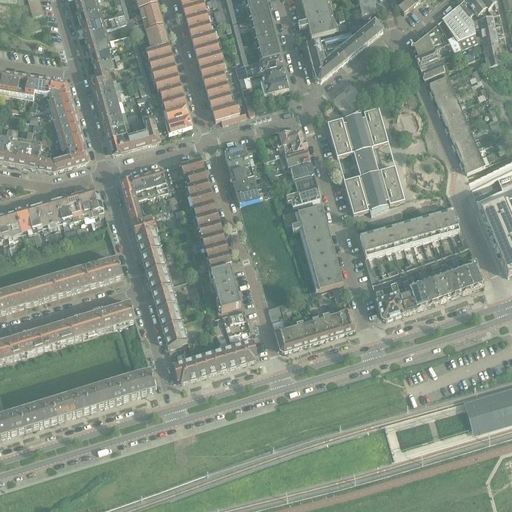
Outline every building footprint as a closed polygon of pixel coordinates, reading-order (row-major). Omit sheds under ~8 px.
[(38,0),(33,0),(28,2),(33,19),(43,16),(38,0)] [(73,0),(76,9),(97,3),(100,2),(99,0),(73,0)] [(156,6),(154,0),(140,0),(133,2),(133,3),(136,2),(139,11),(156,6)] [(180,0),(179,0),(182,11),(203,5),(201,0),(180,0)] [(225,0),(232,26),(237,25),(230,0),(225,0)] [(247,0),(246,0),(249,11),(266,6),(264,0),(247,0)] [(317,10),(316,6),(326,3),(325,0),(300,0),(304,14),(317,10)] [(403,18),(424,1),(423,0),(408,0),(410,1),(398,11),(403,18)] [(468,0),(459,8),(469,19),(474,15),(476,18),(484,12),(484,11),(475,0),(468,0)] [(493,0),(475,0),(484,11),(484,12),(485,14),(496,5),(495,2),(493,0)] [(511,0),(502,0),(505,13),(511,11),(511,0)] [(76,9),(79,19),(100,13),(97,3),(76,9)] [(331,21),(326,3),(316,6),(317,10),(304,14),(308,27),(331,21)] [(378,15),(376,4),(359,8),(362,21),(365,22),(369,21),(371,19),(370,17),(378,15)] [(182,11),(186,21),(206,15),(203,5),(182,11)] [(269,16),(266,6),(249,11),(251,21),(269,16)] [(157,8),(139,13),(142,22),(160,17),(157,8)] [(472,22),(469,19),(459,8),(442,22),(453,38),(456,43),(457,43),(476,35),(475,27),(474,24),(474,22),(472,22)] [(100,13),(79,19),(82,29),(103,23),(100,13)] [(186,21),(188,32),(209,26),(206,15),(186,21)] [(142,22),(133,25),(127,27),(130,36),(140,33),(139,28),(143,27),(145,32),(162,27),(160,17),(142,22)] [(252,23),(254,33),(272,28),(269,18),(252,23)] [(478,21),(478,23),(474,24),(475,27),(478,26),(480,32),(494,29),(492,18),(478,21)] [(335,35),(331,21),(308,27),(311,41),(335,35)] [(82,29),(85,39),(106,33),(103,23),(82,29)] [(41,33),(39,24),(30,27),(32,35),(41,33)] [(352,43),(350,37),(307,48),(316,84),(320,86),(383,35),(374,24),(352,43)] [(188,32),(191,42),(212,36),(209,26),(188,32)] [(429,33),(411,47),(411,51),(415,61),(435,53),(450,47),(448,42),(445,38),(437,26),(429,33)] [(233,28),(244,69),(248,68),(237,27),(233,28)] [(275,39),(272,28),(254,33),(257,43),(275,39)] [(163,29),(145,34),(148,43),(166,39),(163,29)] [(480,32),(481,38),(477,39),(477,42),(481,41),(496,39),(494,29),(480,32)] [(106,33),(85,39),(88,50),(109,44),(106,33)] [(191,42),(194,52),(217,46),(214,35),(212,36),(191,42)] [(450,47),(454,56),(461,53),(478,46),(477,42),(477,39),(476,35),(457,43),(456,43),(453,38),(448,42),(450,47)] [(146,54),(168,48),(166,39),(148,43),(151,53),(146,54)] [(260,54),(277,49),(275,39),(257,43),(260,54)] [(496,39),(481,41),(477,42),(478,46),(482,45),(483,51),(498,48),(496,39)] [(88,50),(91,59),(112,53),(111,50),(115,49),(113,43),(109,44),(88,50)] [(194,52),(197,62),(219,56),(217,46),(194,52)] [(149,64),(171,58),(168,48),(146,54),(149,64)] [(447,48),(415,61),(419,70),(451,57),(447,48)] [(483,51),(485,61),(500,58),(498,48),(483,51)] [(280,59),(277,49),(260,54),(262,64),(280,59)] [(112,53),(91,59),(94,69),(115,63),(112,53)] [(197,62),(200,72),(222,66),(219,56),(197,62)] [(149,64),(152,74),(174,68),(171,58),(149,64)] [(502,68),(500,58),(485,61),(487,71),(502,68)] [(261,77),(266,76),(283,71),(281,61),(263,66),(265,71),(260,73),(261,77)] [(425,83),(448,73),(444,62),(420,72),(425,83)] [(115,63),(94,69),(97,79),(113,75),(118,73),(115,63)] [(200,72),(203,82),(223,76),(223,77),(225,76),(222,66),(200,72)] [(155,85),(177,78),(174,68),(152,74),(155,85)] [(253,89),(251,79),(244,80),(243,70),(237,71),(241,91),(253,89)] [(262,82),(263,87),(286,81),(283,71),(266,76),(267,81),(262,82)] [(94,91),(115,85),(113,75),(97,79),(91,81),(94,91)] [(20,79),(3,76),(0,91),(0,95),(17,98),(20,79)] [(203,82),(206,93),(226,87),(223,77),(223,76),(203,82)] [(180,88),(177,78),(155,85),(158,95),(180,88)] [(36,82),(20,79),(17,98),(33,101),(34,96),(36,82)] [(429,88),(433,97),(452,90),(448,80),(429,88)] [(286,81),(263,87),(260,88),(262,94),(265,93),(267,99),(289,94),(286,81)] [(53,84),(36,82),(34,96),(46,98),(50,97),(53,84)] [(65,86),(53,84),(50,97),(52,103),(71,98),(68,89),(65,86)] [(115,85),(94,91),(97,102),(118,95),(115,85)] [(206,93),(209,103),(229,97),(226,87),(206,93)] [(160,95),(163,105),(183,99),(180,88),(158,95),(160,95)] [(433,97),(437,106),(455,98),(452,90),(433,97)] [(118,95),(97,102),(100,112),(121,106),(118,95)] [(232,108),(232,107),(229,97),(209,103),(212,114),(232,108)] [(71,98),(52,103),(48,104),(51,114),(73,108),(71,98)] [(437,106),(441,115),(459,107),(455,98),(437,106)] [(166,115),(186,109),(183,99),(163,105),(166,115)] [(246,106),(249,119),(255,117),(252,105),(246,106)] [(121,106),(100,112),(103,123),(125,116),(121,106)] [(235,106),(232,107),(232,108),(212,114),(215,125),(221,124),(223,128),(247,121),(246,117),(239,119),(235,106)] [(441,115),(444,124),(463,116),(459,107),(441,115)] [(76,118),(73,108),(51,114),(54,124),(76,118)] [(186,109),(166,115),(169,126),(189,120),(186,109)] [(161,145),(158,136),(156,129),(153,118),(151,110),(146,112),(148,116),(141,118),(146,136),(150,148),(161,145)] [(354,156),(358,171),(365,169),(365,166),(369,165),(368,163),(374,161),(372,151),(388,147),(379,113),(362,117),(361,113),(344,121),(344,122),(328,127),(337,161),(354,156)] [(153,118),(156,129),(160,128),(166,126),(169,138),(192,131),(189,120),(169,126),(166,115),(153,118)] [(125,116),(103,123),(106,134),(128,127),(125,116)] [(444,124),(448,133),(466,125),(463,116),(444,124)] [(79,128),(76,118),(54,124),(57,135),(79,128)] [(448,133),(452,141),(470,134),(466,125),(448,133)] [(128,127),(106,134),(109,144),(127,139),(131,138),(128,127)] [(82,139),(79,128),(57,135),(60,145),(82,139)] [(452,141),(455,150),(474,143),(470,134),(452,141)] [(298,135),(275,141),(275,143),(271,144),(272,151),(277,150),(280,161),(285,159),(285,157),(305,151),(301,137),(298,135)] [(127,139),(109,144),(113,158),(150,148),(146,136),(128,141),(127,139)] [(0,166),(6,168),(10,141),(0,139),(0,166)] [(85,149),(82,139),(60,145),(63,155),(68,154),(85,149)] [(6,168),(16,170),(21,143),(10,141),(6,168)] [(16,170),(26,171),(31,144),(21,143),(16,170)] [(478,151),(474,143),(455,150),(459,159),(478,151)] [(37,173),(40,156),(41,146),(31,144),(26,171),(37,173)] [(89,163),(85,149),(68,154),(70,160),(73,170),(87,166),(89,163)] [(227,167),(249,161),(259,158),(258,153),(248,156),(246,149),(226,155),(225,158),(227,167)] [(459,159),(463,168),(481,160),(478,151),(459,159)] [(287,171),(309,165),(306,153),(285,159),(280,161),(283,169),(287,168),(287,171)] [(51,158),(40,156),(37,173),(53,176),(56,175),(53,165),(51,158)] [(56,175),(73,170),(70,160),(53,165),(56,175)] [(485,170),(481,160),(463,168),(467,177),(485,170)] [(230,177),(252,171),(256,170),(255,167),(251,168),(249,161),(227,167),(230,177)] [(365,169),(358,171),(361,180),(344,185),(353,219),(370,214),(372,219),(388,210),(388,209),(404,204),(395,171),(378,175),(374,161),(368,163),(369,165),(365,166),(365,169)] [(184,179),(187,178),(204,173),(202,166),(198,163),(180,168),(184,179)] [(293,184),(313,178),(310,167),(287,173),(289,181),(292,180),(293,184)] [(511,167),(468,185),(471,193),(498,182),(500,188),(502,193),(476,204),(481,216),(507,280),(509,280),(508,277),(511,275),(511,167)] [(254,178),(252,171),(230,177),(233,188),(255,181),(259,180),(258,177),(254,178)] [(168,172),(152,177),(158,199),(168,196),(167,193),(174,191),(168,172)] [(187,189),(187,190),(207,184),(204,173),(187,178),(190,188),(187,189)] [(147,202),(158,199),(152,177),(141,180),(147,202)] [(141,180),(131,183),(137,205),(138,205),(147,202),(141,180)] [(292,191),(294,199),(317,192),(313,180),(294,186),(295,190),(292,191)] [(236,198),(258,192),(262,191),(261,187),(257,189),(255,181),(233,188),(236,198)] [(142,221),(138,205),(137,205),(131,183),(120,185),(131,224),(142,221)] [(187,190),(190,200),(210,194),(207,184),(187,190)] [(97,214),(103,212),(98,195),(94,192),(86,194),(93,220),(98,218),(97,214)] [(260,199),(258,192),(236,198),(239,208),(260,202),(265,201),(264,198),(260,199)] [(317,192),(294,199),(284,202),(285,206),(299,203),(301,209),(320,204),(317,192)] [(76,197),(82,218),(84,224),(90,223),(89,221),(93,220),(86,194),(76,197)] [(213,205),(210,194),(190,200),(193,210),(213,205)] [(66,200),(73,226),(78,224),(76,220),(82,218),(76,197),(66,200)] [(173,211),(180,209),(176,198),(169,200),(173,211)] [(66,200),(56,203),(62,224),(63,227),(69,226),(69,227),(73,226),(66,200)] [(46,206),(53,231),(58,230),(56,225),(62,224),(56,203),(46,206)] [(213,205),(193,210),(196,221),(216,215),(213,205)] [(46,206),(36,209),(41,230),(47,228),(49,233),(53,231),(46,206)] [(298,228),(298,231),(325,223),(321,207),(282,218),(285,229),(297,226),(298,228)] [(25,212),(33,237),(37,236),(36,231),(41,230),(36,209),(25,212)] [(25,212),(15,215),(21,235),(27,234),(28,239),(33,237),(25,212)] [(453,213),(443,215),(450,238),(458,236),(460,235),(458,229),(454,217),(453,213)] [(5,218),(13,245),(17,243),(16,240),(22,239),(21,235),(15,215),(5,218)] [(219,225),(216,215),(196,221),(198,231),(219,225)] [(442,221),(435,223),(440,241),(450,238),(443,215),(440,216),(442,221)] [(5,218),(0,219),(0,238),(2,245),(8,243),(9,246),(13,245),(5,218)] [(132,226),(141,257),(160,251),(151,220),(132,226)] [(329,236),(325,223),(298,231),(299,234),(302,244),(329,236)] [(435,223),(426,225),(431,243),(440,241),(435,223)] [(198,231),(202,242),(222,236),(219,225),(198,231)] [(426,225),(417,228),(422,246),(431,243),(426,225)] [(417,228),(408,230),(413,249),(422,246),(417,228)] [(460,229),(458,229),(460,235),(458,236),(463,248),(465,252),(469,250),(468,249),(464,239),(460,229)] [(408,230),(398,233),(403,251),(413,249),(408,230)] [(398,233),(389,236),(394,254),(403,251),(398,233)] [(372,235),(370,236),(376,259),(385,256),(380,238),(374,240),(372,235)] [(225,246),(222,236),(202,242),(204,252),(225,246)] [(332,249),(329,236),(302,244),(306,256),(332,249)] [(370,236),(360,239),(361,244),(366,262),(368,261),(376,259),(370,236)] [(389,236),(380,238),(385,256),(394,254),(389,236)] [(204,252),(208,262),(228,257),(225,246),(204,252)] [(336,261),(332,249),(306,256),(309,269),(336,261)] [(141,257),(146,276),(165,270),(160,251),(141,257)] [(231,267),(228,257),(208,262),(210,273),(231,267)] [(470,268),(475,266),(472,259),(467,261),(470,268)] [(339,274),(336,261),(309,269),(313,282),(339,274)] [(366,262),(365,262),(371,285),(374,284),(375,284),(373,280),(368,261),(366,262)] [(118,262),(85,272),(90,291),(123,281),(118,262)] [(484,286),(475,266),(470,268),(465,270),(466,273),(473,293),(482,290),(484,286)] [(146,276),(151,294),(170,288),(165,270),(146,276)] [(473,293),(466,273),(465,270),(461,272),(461,275),(455,277),(462,297),(473,293)] [(241,309),(230,271),(210,277),(221,314),(241,309)] [(58,300),(90,291),(85,272),(52,282),(58,300)] [(316,295),(331,291),(343,288),(339,274),(313,282),(316,295)] [(450,279),(443,281),(451,301),(462,297),(455,277),(454,274),(449,276),(450,279)] [(451,301),(443,281),(443,278),(439,280),(439,283),(432,285),(439,305),(451,301)] [(58,300),(52,282),(20,291),(25,310),(58,300)] [(428,286),(421,289),(428,309),(439,305),(432,285),(431,282),(427,284),(428,286)] [(405,297),(399,299),(405,317),(417,313),(409,293),(407,286),(402,287),(405,297)] [(417,313),(428,309),(421,289),(420,286),(416,288),(417,291),(409,293),(417,313)] [(151,294),(157,313),(176,307),(170,288),(151,294)] [(331,291),(338,315),(350,311),(343,288),(331,291)] [(405,317),(399,299),(395,288),(390,290),(393,299),(383,303),(381,297),(375,299),(382,322),(385,324),(405,317)] [(0,317),(25,310),(20,291),(0,297),(0,317)] [(100,315),(105,334),(135,324),(131,308),(128,307),(100,315)] [(157,313),(162,331),(181,326),(176,307),(157,313)] [(279,309),(268,312),(270,318),(280,315),(279,309)] [(355,331),(350,311),(338,315),(338,317),(344,337),(354,334),(355,331)] [(318,345),(328,342),(326,333),(328,332),(327,328),(330,327),(328,320),(326,313),(320,315),(322,322),(312,325),(318,345)] [(69,325),(74,343),(105,334),(100,315),(69,325)] [(282,320),(280,315),(270,318),(271,323),(282,320)] [(344,337),(338,317),(328,320),(330,327),(327,328),(328,332),(326,333),(328,342),(344,337)] [(293,353),(303,350),(300,341),(302,340),(301,336),(304,335),(302,328),(300,321),(295,323),(296,326),(285,329),(286,331),(293,353)] [(38,335),(44,353),(74,343),(69,325),(38,335)] [(303,350),(318,345),(312,325),(302,328),(304,335),(301,336),(302,340),(300,341),(303,350)] [(186,345),(181,326),(162,331),(167,350),(186,345)] [(293,353),(286,331),(275,335),(280,354),(284,356),(293,353)] [(44,353),(38,335),(7,344),(13,363),(44,353)] [(232,351),(238,370),(256,364),(255,361),(258,360),(253,344),(242,348),(241,343),(231,346),(232,351)] [(0,366),(13,363),(7,344),(0,346),(0,366)] [(212,356),(219,376),(238,370),(232,351),(212,356)] [(192,362),(198,382),(219,376),(212,356),(192,362)] [(178,388),(198,382),(192,362),(173,368),(178,388)] [(137,380),(133,382),(117,387),(123,405),(139,400),(156,395),(150,376),(137,380)] [(117,387),(101,392),(84,397),(90,415),(107,410),(123,405),(117,387)] [(84,397),(68,402),(52,407),(58,425),(74,420),(90,415),(84,397)] [(511,402),(488,410),(491,417),(492,424),(511,418),(511,402)] [(52,407),(36,412),(19,417),(25,435),(42,430),(58,425),(52,407)] [(19,417),(3,422),(0,422),(0,442),(9,440),(25,435),(19,417)]
